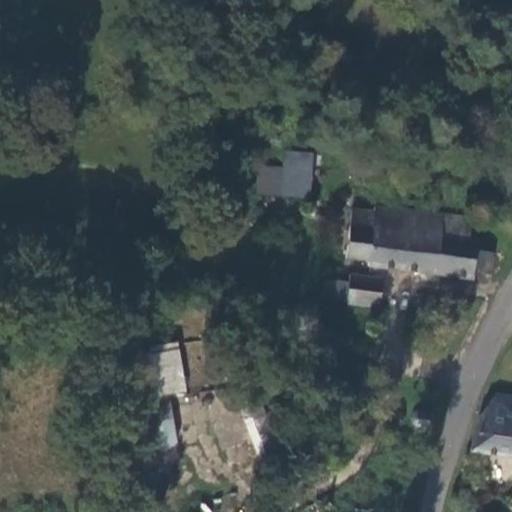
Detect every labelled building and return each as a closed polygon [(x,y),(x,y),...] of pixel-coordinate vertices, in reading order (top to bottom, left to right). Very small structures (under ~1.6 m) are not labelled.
[(310,198),(314,153),(283,150),(282,166),(258,164),(255,193),(310,198)] [(385,207),(361,203),(355,252),(379,254),(378,263),(484,276),(486,268),(500,270),(503,249),(488,247),(489,239),(479,239),(483,214),(386,202),(385,207)] [(356,280),(332,278),(330,294),(354,297),(354,302),(387,306),(390,276),(357,273),(356,280)] [(182,441),(167,346),(131,352),(134,375),(123,377),(135,449),(182,441)] [(490,413),(479,451),(511,454),(511,395),(505,394),(490,413)] [(413,417),(413,420),(413,421),(415,425),(416,426),(418,428),(420,428),(424,428),(427,427),(429,426),(431,424),(432,420),(432,417),(431,413),(427,409),(424,408),(421,408),(418,409),(416,411),(415,412),(413,414),(413,417)] [(162,511),(161,498),(119,505),(119,511),(162,511)]
